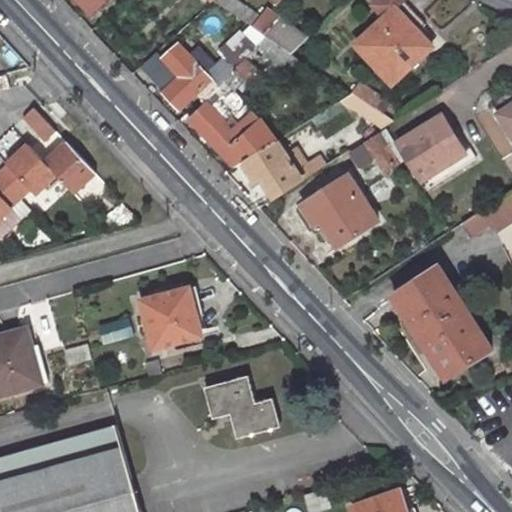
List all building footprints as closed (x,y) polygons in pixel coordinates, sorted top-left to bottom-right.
[(80,0),(95,15),(111,0),(80,0)] [(261,30),(268,20),(238,0),(223,0),(221,3),(260,29),(261,30)] [(410,5),(406,0),(391,0),(379,11),(391,23),(362,50),(399,89),(437,52),(423,37),(401,14),(410,5)] [(423,37),(432,28),(410,5),(401,14),(423,37)] [(314,43),(285,23),(275,40),(299,57),(314,43)] [(260,29),(253,39),(266,48),(275,40),(261,30),(260,29)] [(281,56),(300,69),(305,61),(299,57),(275,40),(266,48),(255,58),(244,69),(226,86),(236,97),(220,112),(216,106),(199,122),(244,169),(252,164),(283,145),(243,91),(281,56)] [(237,62),(234,58),(215,75),(187,47),(173,60),(189,78),(172,94),(188,111),(207,93),(212,99),(226,86),(244,69),(237,62)] [(255,58),(249,51),(237,62),(244,69),(255,58)] [(0,83),(10,81),(6,69),(0,70),(0,83)] [(212,99),(211,101),(216,106),(220,112),(236,97),(226,86),(212,99)] [(400,127),(357,97),(350,102),(391,133),(400,127)] [(33,112),(54,134),(64,124),(44,102),(33,112)] [(479,157),(453,117),(408,145),(435,186),(479,157)] [(66,169),(82,186),(103,167),(74,135),(53,155),(66,169)] [(53,155),(36,137),(6,166),(30,192),(40,183),(46,189),(66,169),(53,155)] [(406,168),(388,138),(374,147),(392,177),(406,168)] [(311,165),(304,155),(295,161),(283,145),(252,164),(265,183),(269,180),(284,202),(317,181),(314,175),(308,179),(302,171),(311,165)] [(332,172),(327,165),(316,173),(311,165),(302,171),(308,179),(314,175),(317,181),(332,172)] [(0,220),(30,192),(6,166),(0,170),(0,220)] [(387,224),(359,178),(313,207),(326,228),(332,225),(347,249),(387,224)] [(511,203),(470,231),(479,245),(501,230),(506,238),(511,234),(511,203)] [(494,352),(441,269),(395,299),(448,381),(494,352)] [(189,288),(140,302),(152,349),(201,336),(189,288)] [(21,329),(0,334),(0,392),(45,381),(34,343),(26,345),(21,329)] [(161,371),(158,357),(143,361),(147,374),(161,371)] [(245,371),(201,384),(209,411),(230,406),(238,433),(280,422),(273,395),(254,399),(245,371)] [(0,511),(131,511),(110,424),(0,453),(0,511)] [(320,505),(315,487),(295,493),(298,505),(300,511),(320,505)] [(403,488),(345,506),(347,511),(407,511),(402,494),(405,493),(403,488)]
